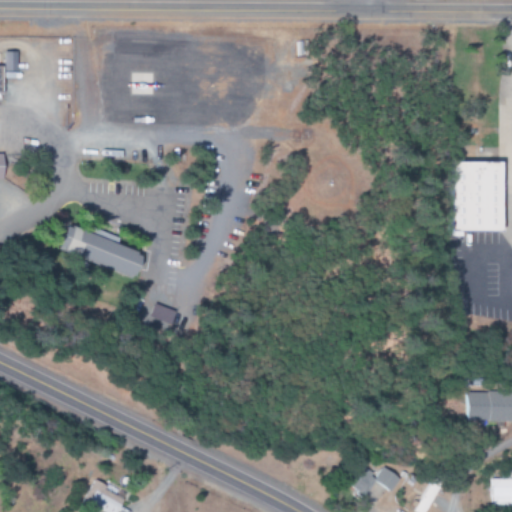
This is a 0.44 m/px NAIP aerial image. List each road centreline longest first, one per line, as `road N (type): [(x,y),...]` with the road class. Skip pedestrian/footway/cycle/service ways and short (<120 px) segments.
road 1 (residential): [(0,9),(511,13)]
road 2 (tertiary): [(0,364),(291,511)]
